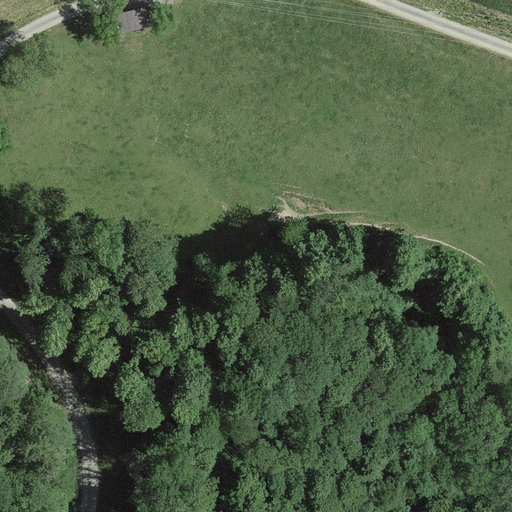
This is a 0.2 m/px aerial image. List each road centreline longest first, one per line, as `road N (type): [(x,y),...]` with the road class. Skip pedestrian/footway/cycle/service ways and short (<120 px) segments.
road 1 (track): [(0,295),(39,338),(79,404),(91,485),(85,511)]
road 2 (track): [(511,51),(376,0)]
road 3 (track): [(113,0),(0,46)]
